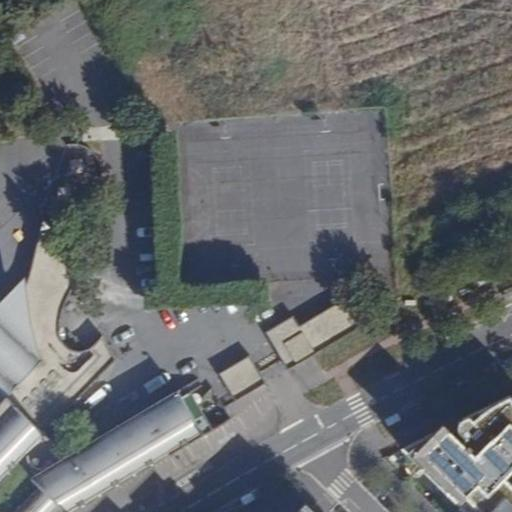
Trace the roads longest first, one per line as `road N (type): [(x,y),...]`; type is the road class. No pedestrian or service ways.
road 1 (tertiary): [(511,335),(307,438)]
road 2 (tertiary): [(307,438),(184,511)]
